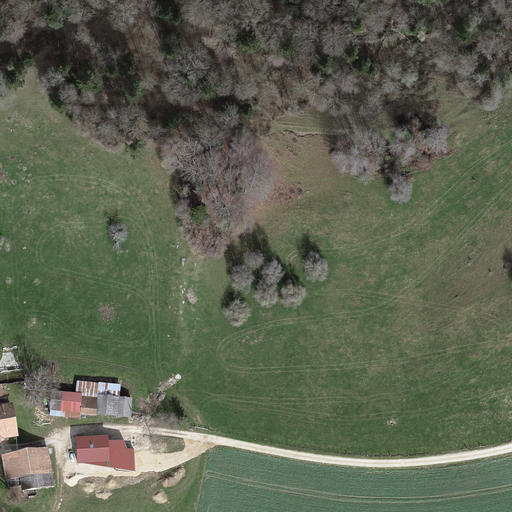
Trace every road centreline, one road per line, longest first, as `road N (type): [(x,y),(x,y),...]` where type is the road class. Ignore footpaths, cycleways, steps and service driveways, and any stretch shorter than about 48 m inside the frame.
road 1 (track): [(511,448),(377,463),(226,441)]
road 2 (track): [(226,441),(138,429),(78,429),(63,437)]
road 3 (track): [(226,441),(178,455),(109,507),(87,511)]
road 4 (track): [(199,446),(165,500),(109,507)]
